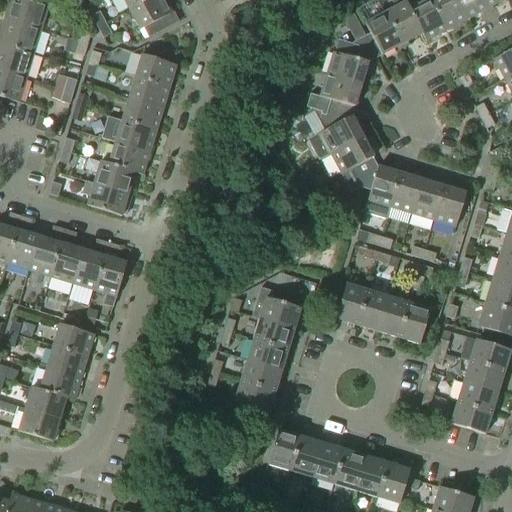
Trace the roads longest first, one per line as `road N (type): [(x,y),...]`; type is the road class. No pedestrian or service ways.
road 1 (residential): [(158,241),(91,449),(49,463),(0,453)]
road 2 (residential): [(201,0),(217,54),(158,241)]
road 3 (residential): [(158,241),(15,194),(3,178),(16,126)]
road 4 (residential): [(317,407),(337,355),(379,365),(387,377),(370,429)]
road 5 (residential): [(417,127),(411,91),(420,74),(511,26)]
road 6 (residential): [(508,471),(370,429)]
